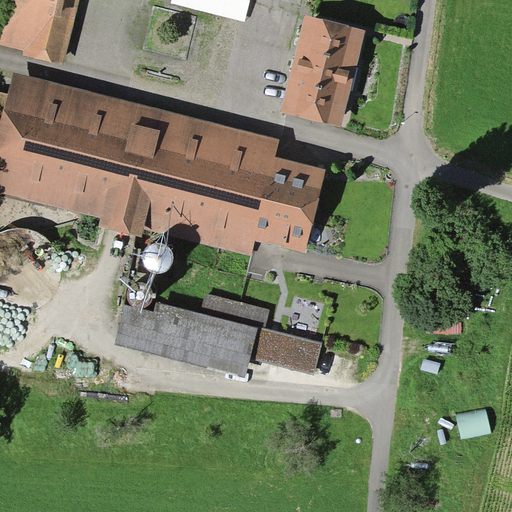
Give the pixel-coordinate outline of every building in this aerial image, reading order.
[(73,0),(0,0),(0,42),(61,56),(73,0)] [(247,0),(172,0),(172,2),(243,20),(247,0)] [(358,36),(291,21),(270,120),(337,134),(358,36)] [(4,78),(0,96),(0,198),(99,222),(96,235),(138,245),(141,231),(252,257),(254,247),(303,258),(324,171),(281,161),(285,142),(4,78)] [(206,294),(202,313),(257,326),(266,328),(270,310),(206,294)] [(124,304),(115,345),(245,376),(250,358),(257,326),(202,313),(156,302),(154,311),(124,304)] [(266,328),(257,326),(250,358),(315,373),(323,342),(266,328)]
